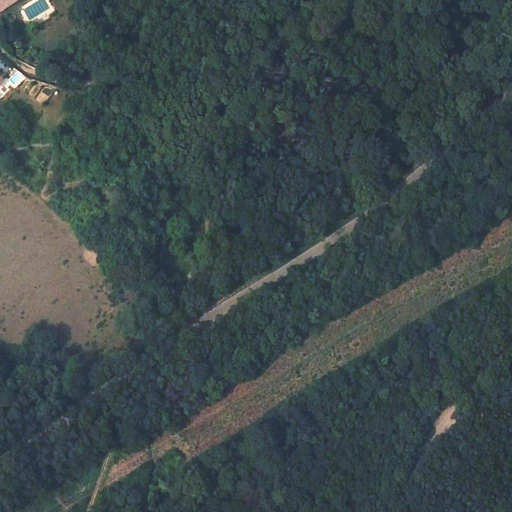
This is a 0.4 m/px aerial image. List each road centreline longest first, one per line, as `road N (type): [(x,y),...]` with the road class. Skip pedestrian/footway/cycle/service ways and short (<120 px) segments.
road 1 (tertiary): [(511,89),(348,226),(0,457)]
road 2 (track): [(511,341),(444,417),(390,511)]
